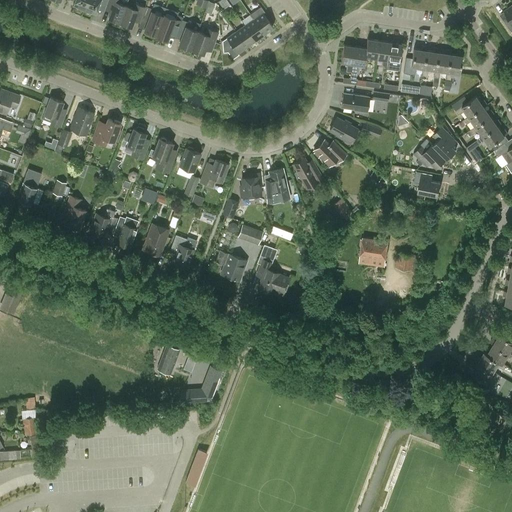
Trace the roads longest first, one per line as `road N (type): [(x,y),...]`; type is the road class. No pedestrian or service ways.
road 1 (unclassified): [(404,372),(365,373),(0,239)]
road 2 (residential): [(0,59),(249,150),(281,145),(308,124),(324,81),(317,44)]
road 3 (residential): [(302,26),(224,74),(15,0)]
road 4 (residential): [(317,44),(363,16),(432,28),(465,11)]
road 5 (unclassified): [(511,429),(418,394),(404,372)]
